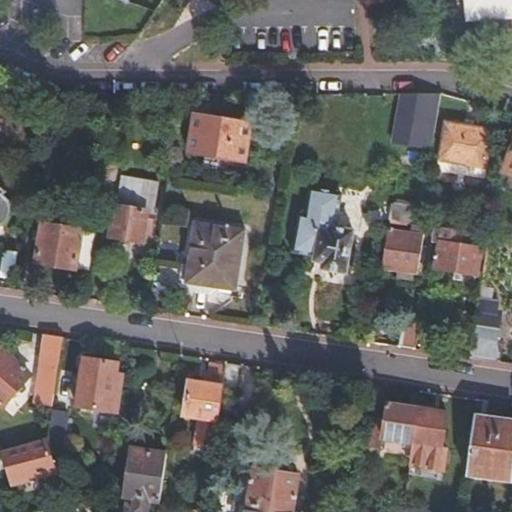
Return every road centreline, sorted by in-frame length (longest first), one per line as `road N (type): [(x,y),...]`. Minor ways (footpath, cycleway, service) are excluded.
road 1 (residential): [(0,61),(46,78),(457,83),(511,101)]
road 2 (unclassified): [(511,385),(0,308)]
